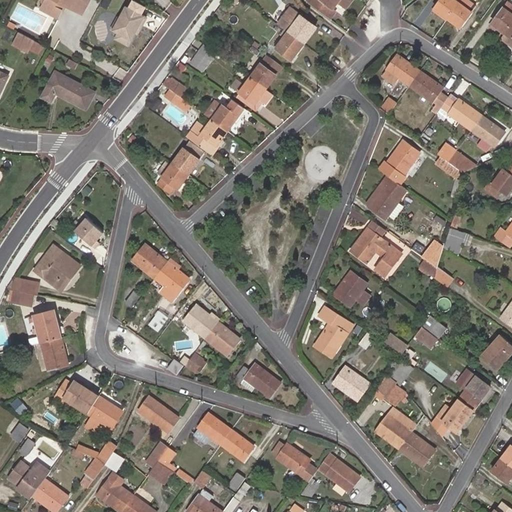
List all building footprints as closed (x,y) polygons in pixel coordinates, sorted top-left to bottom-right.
[(63,5),(66,7),(83,15),(90,0),(46,0),(44,4),(41,10),(58,20),(63,12),(61,10),(63,5)] [(145,7),(132,0),(128,8),(124,6),(111,32),(116,34),(113,40),(128,48),(135,34),(137,36),(147,18),(141,15),(145,7)] [(347,6),(351,0),(311,0),(310,1),(310,2),(330,17),(335,10),(334,10),(331,7),(335,3),(338,5),(339,5),(344,9),(347,6)] [(441,0),(435,8),(449,19),(461,2),(462,0),(441,0)] [(477,5),(469,0),(462,0),(461,2),(449,19),(461,28),(474,12),(472,11),(477,5)] [(511,3),(508,1),(492,23),(505,33),(511,23),(511,3)] [(319,27),(302,14),(291,6),(277,24),(285,30),(305,45),(319,27)] [(504,35),(505,33),(492,23),(489,27),(496,32),(497,30),(504,35)] [(511,23),(505,33),(504,35),(501,39),(509,45),(511,41),(511,23)] [(23,47),(28,37),(15,30),(8,42),(22,49),(23,47)] [(305,45),(285,30),(282,35),(284,37),(276,48),(292,60),(305,45)] [(218,54),(205,44),(191,63),(203,72),(218,54)] [(409,86),(420,70),(397,53),(386,69),(382,75),(394,84),(398,78),(409,86)] [(283,68),(267,55),(250,77),(268,90),(279,75),(278,74),(283,68)] [(73,61),(64,56),(61,62),(70,67),(73,61)] [(445,88),(420,70),(409,86),(434,103),(436,104),(432,110),(436,113),(441,107),(449,97),(441,92),(445,88)] [(0,93),(9,76),(0,72),(0,93)] [(86,109),(96,93),(57,72),(43,97),(52,101),(56,93),(86,109)] [(267,105),(274,95),(268,90),(250,77),(245,84),(237,78),(231,86),(239,92),(236,96),(256,111),(259,108),(256,106),(261,100),(264,103),(267,105)] [(180,86),(168,78),(164,84),(171,89),(175,93),(180,86)] [(175,93),(171,89),(165,96),(187,112),(193,105),(175,93)] [(390,113),(395,105),(397,102),(401,96),(396,92),(392,99),(389,97),(381,108),(388,115),(390,113)] [(452,93),(449,97),(441,107),(449,113),(448,114),(471,131),(482,115),(452,93)] [(235,123),(241,116),(246,109),(233,100),(228,107),(224,104),(222,105),(216,101),(206,115),(212,119),(229,132),(235,123)] [(395,105),(390,113),(395,116),(400,108),(395,105)] [(238,126),(249,112),(246,109),(241,116),(235,123),(238,126)] [(506,132),(482,115),(471,131),(482,139),(477,145),(487,152),(491,146),(495,148),(506,132)] [(218,147),(229,132),(212,119),(206,127),(198,121),(191,130),(199,136),(195,141),(214,155),(219,148),(218,147)] [(195,141),(199,136),(191,130),(187,135),(195,141)] [(386,163),(381,170),(388,175),(403,186),(408,180),(404,177),(421,152),(404,140),(400,146),(404,149),(401,153),(397,150),(386,164),(386,163)] [(185,146),(174,162),(191,175),(202,159),(202,158),(206,153),(190,141),(186,147),(185,146)] [(449,162),(457,151),(446,143),(439,153),(441,156),(449,162)] [(463,172),(478,166),(457,151),(449,162),(451,163),(462,172),(463,172)] [(443,170),(449,162),(441,156),(435,164),(443,170)] [(511,157),(492,183),(490,181),(485,189),(498,198),(503,191),(508,195),(511,190),(511,157)] [(191,175),(174,162),(158,184),(171,194),(176,188),(179,190),(191,175)] [(451,163),(449,162),(443,170),(457,180),(461,181),(463,172),(462,172),(451,163)] [(399,203),(408,190),(403,186),(388,175),(382,183),(385,185),(368,207),(386,221),(389,216),(399,203)] [(452,194),(457,196),(461,181),(457,180),(452,194)] [(404,206),(399,203),(389,216),(395,220),(404,206)] [(84,215),(74,231),(94,245),(105,229),(84,215)] [(458,228),(461,217),(455,215),(452,226),(458,228)] [(373,220),(368,227),(382,237),(387,230),(373,220)] [(511,223),(506,231),(502,228),(496,236),(510,247),(511,244),(511,223)] [(367,227),(364,225),(359,231),(362,234),(350,250),(367,263),(376,251),(385,258),(376,269),(386,277),(403,253),(385,240),(382,237),(368,227),(367,227)] [(471,235),(451,228),(445,247),(459,254),(463,244),(468,246),(471,235)] [(87,251),(91,245),(76,232),(71,238),(87,251)] [(438,267),(438,266),(441,256),(437,253),(441,248),(434,242),(423,256),(426,258),(438,267)] [(132,260),(156,279),(169,261),(146,243),(132,260)] [(73,273),(75,275),(82,267),(55,246),(35,271),(45,278),(45,277),(61,289),(65,283),(73,273)] [(169,261),(156,279),(164,285),(159,291),(173,302),(191,278),(179,269),(181,266),(171,258),(169,261)] [(420,266),(435,278),(438,267),(426,258),(420,266)] [(435,278),(448,287),(454,278),(438,266),(438,267),(435,278)] [(369,284),(352,270),(334,294),(351,308),(357,299),(364,305),(372,295),(364,289),(369,284)] [(68,285),(75,275),(73,273),(65,283),(68,285)] [(20,291),(35,295),(37,285),(22,282),(20,291)] [(20,291),(14,290),(11,302),(33,306),(35,295),(20,291)] [(133,307),(141,296),(134,291),(126,302),(133,307)] [(511,302),(501,317),(511,325),(511,302)] [(206,339),(219,321),(196,303),(188,313),(184,310),(176,320),(181,324),(183,321),(206,339)] [(332,357),(355,324),(327,306),(319,316),(329,323),(314,345),(332,357)] [(35,315),(42,343),(63,337),(56,309),(35,315)] [(159,331),(169,317),(160,311),(150,324),(159,331)] [(424,325),(441,338),(447,329),(431,316),(424,325)] [(242,339),(219,321),(206,339),(228,357),(242,339)] [(438,339),(423,328),(416,338),(430,349),(438,339)] [(386,340),(396,348),(402,353),(408,345),(391,332),(386,340)] [(498,369),(511,354),(511,342),(502,333),(482,355),(498,369)] [(63,337),(42,343),(50,371),(70,365),(63,337)] [(203,342),(190,360),(186,366),(195,372),(205,359),(200,354),(207,344),(203,342)] [(172,352),(169,356),(173,359),(174,358),(175,359),(184,365),(178,374),(179,375),(186,366),(190,360),(172,347),(169,350),(172,352)] [(401,358),(390,373),(388,376),(386,374),(376,388),(378,390),(374,394),(383,401),(385,398),(396,406),(406,392),(407,391),(404,389),(396,383),(397,381),(401,386),(414,368),(401,358)] [(175,359),(169,368),(177,374),(178,374),(184,365),(175,359)] [(241,384),(253,392),(256,387),(271,398),(283,383),(256,362),(250,370),(245,366),(237,377),(243,381),(241,384)] [(371,383),(346,365),(333,382),(358,401),(371,383)] [(475,410),(491,387),(468,370),(459,383),(468,389),(461,399),(475,410)] [(89,414),(100,396),(76,380),(73,385),(66,381),(55,399),(62,403),(65,399),(89,414)] [(181,418),(151,395),(139,411),(170,433),(181,418)] [(100,396),(89,414),(93,417),(86,427),(95,433),(101,422),(113,429),(125,412),(100,396)] [(461,399),(459,398),(443,419),(442,421),(450,427),(457,433),(475,410),(461,399)] [(375,431),(399,448),(412,431),(417,424),(399,411),(395,417),(389,413),(375,431)] [(232,430),(209,414),(198,428),(200,429),(195,436),(205,443),(210,437),(221,444),(221,445),(232,430)] [(450,427),(442,421),(443,419),(439,416),(433,424),(443,436),(450,427)] [(21,423),(12,435),(21,442),(30,430),(21,423)] [(221,445),(244,462),(256,446),(232,429),(232,430),(221,445)] [(437,449),(412,431),(399,448),(423,467),(437,449)] [(27,456),(37,443),(30,438),(21,451),(27,456)] [(90,449),(88,453),(97,457),(106,463),(114,451),(118,446),(110,440),(101,453),(90,449)] [(146,462),(154,468),(159,461),(169,447),(162,441),(146,462)] [(276,458),(310,482),(319,469),(310,462),(312,459),(288,442),(286,445),(281,441),(273,452),(278,456),(276,458)] [(501,457),(511,465),(511,443),(511,444),(501,457)] [(174,472),(175,472),(178,467),(171,462),(177,453),(169,447),(159,461),(174,472)] [(85,453),(73,449),(71,454),(83,459),(85,453)] [(117,471),(125,459),(114,451),(106,463),(117,471)] [(362,476),(331,454),(319,469),(350,492),(362,476)] [(81,482),(89,488),(106,463),(97,457),(85,473),(87,474),(81,482)] [(508,483),(511,478),(511,465),(501,457),(491,470),(508,483)] [(154,468),(150,474),(165,485),(174,472),(159,461),(154,468)] [(46,478),(50,471),(38,462),(32,470),(21,462),(9,478),(20,486),(18,489),(31,498),(33,496),(46,478)] [(177,474),(192,485),(194,482),(196,480),(181,469),(177,474)] [(196,480),(194,482),(204,489),(212,476),(203,470),(196,480)] [(98,495),(121,511),(122,511),(135,494),(122,485),(126,480),(115,471),(98,495)] [(245,479),(238,473),(229,485),(236,491),(245,479)] [(46,478),(33,496),(55,511),(58,511),(70,496),(46,478)] [(239,501),(250,487),(245,483),(234,498),(239,501)] [(307,488),(315,493),(319,489),(310,483),(307,488)] [(186,511),(187,511),(223,511),(224,511),(210,501),(213,496),(205,490),(201,495),(199,493),(186,511)] [(158,511),(135,494),(122,511),(158,511)] [(231,511),(239,501),(234,498),(229,504),(229,505),(224,511),(223,511),(231,511)] [(304,511),(306,510),(295,502),(288,511),(304,511)] [(496,509),(493,511),(511,511),(511,509),(503,503),(497,510),(496,509)]
